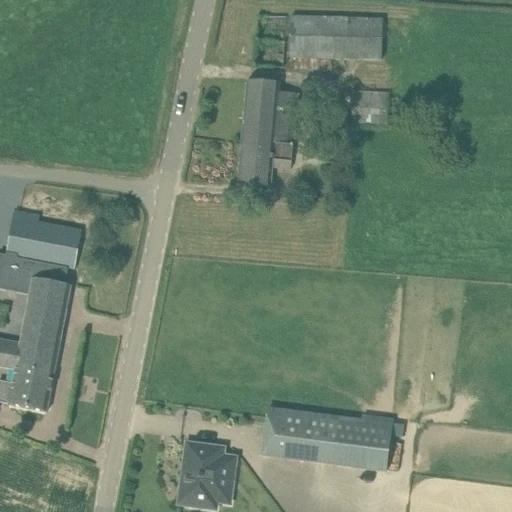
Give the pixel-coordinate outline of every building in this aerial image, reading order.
[(380,61),(381,19),(291,16),(289,59),(380,61)] [(248,82),(239,185),(271,187),(272,169),(273,160),(292,162),(298,94),(279,93),(280,84),(248,82)] [(389,95),(351,93),(350,125),(388,126),(389,95)] [(344,123),(320,120),(317,139),(342,142),(344,123)] [(330,144),(306,140),(303,157),(327,161),(328,152),(330,145),(330,144)] [(0,381),(0,402),(9,404),(9,405),(47,413),(72,287),(65,285),(68,268),(75,270),(82,231),(39,223),(40,216),(29,214),(27,221),(13,218),(6,256),(0,254),(0,288),(30,294),(21,344),(0,339),(0,369),(15,373),(13,384),(0,381)] [(269,408),(263,456),(386,472),(392,424),(269,408)] [(188,445),(182,491),(185,491),(184,505),(215,509),(216,501),(229,503),(231,487),(219,485),(223,450),(188,445)]
